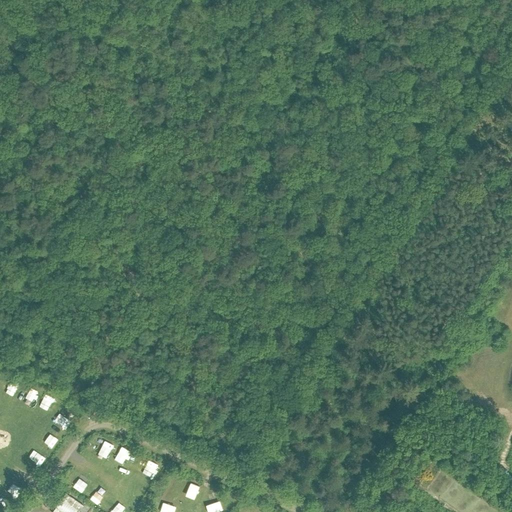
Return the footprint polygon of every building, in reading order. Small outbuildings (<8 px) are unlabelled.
[(120,467),(127,457),(113,448),(107,459),(120,467)] [(149,466),(145,478),(159,482),(163,470),(149,466)] [(199,497),(202,490),(184,485),(182,491),(199,497)] [(80,511),(84,507),(67,494),(54,511),(80,511)] [(210,495),(209,506),(217,507),(218,495),(210,495)]
